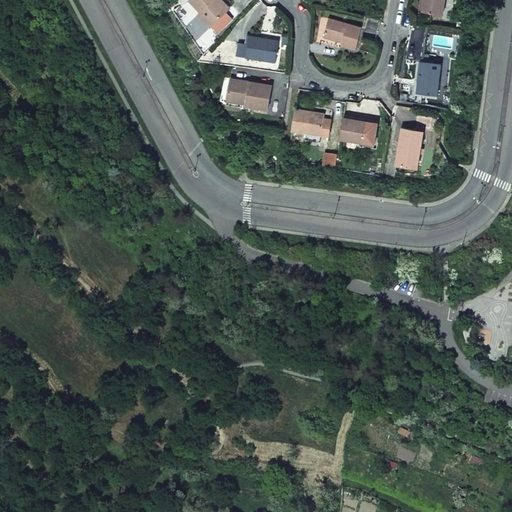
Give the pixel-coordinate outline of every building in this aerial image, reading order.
[(227,11),(215,0),(190,0),(201,12),(199,14),(211,26),(227,11)] [(230,8),(222,0),(215,0),(227,11),(230,8)] [(424,0),(423,11),(443,14),(445,0),(424,0)] [(333,38),(343,41),(341,45),(356,49),(362,28),(329,19),(324,36),(333,38)] [(247,57),(276,62),(279,43),(267,41),(267,38),(259,37),(250,35),(247,57)] [(239,43),(237,55),(247,57),(249,45),(239,43)] [(437,95),(441,65),(420,62),(419,72),(418,82),(421,82),(419,93),(437,95)] [(228,97),(247,101),(246,106),(268,109),(270,97),(272,85),(231,79),(228,97)] [(247,101),(228,97),(227,105),(246,108),(246,106),(247,101)] [(293,130),(321,135),(329,136),(332,120),(324,118),(317,117),(318,112),(307,111),(296,109),(293,130)] [(344,115),(341,139),(364,142),(375,144),(378,123),(365,121),(352,119),(352,117),(344,115)] [(417,162),(422,131),(412,129),(402,127),(395,164),(406,166),(407,160),(417,162)] [(416,266),(406,264),(403,277),(413,278),(416,266)]
